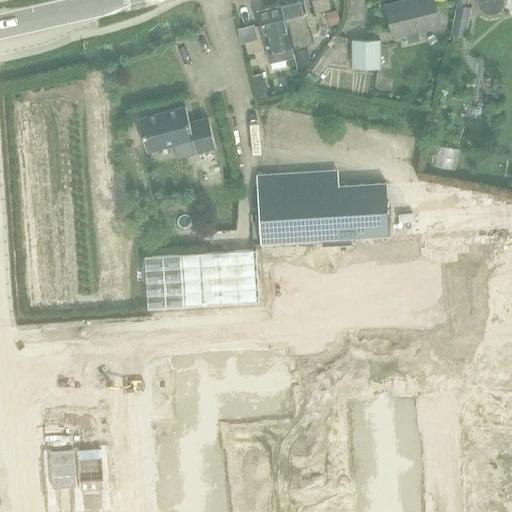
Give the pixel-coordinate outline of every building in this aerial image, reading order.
[(313,41),(311,31),(303,0),(300,0),(281,5),(291,47),(313,41)] [(418,31),(439,25),(432,0),(407,0),(385,6),(393,37),(405,34),(407,44),(420,41),(418,31)] [(464,37),(470,7),(467,6),(468,0),(454,0),(454,4),(457,4),(451,34),(464,37)] [(476,0),(477,5),(480,10),(484,14),(490,15),(495,13),(499,10),(502,5),(501,0),(476,0)] [(281,5),(258,11),(257,11),(270,62),(272,62),(272,61),(293,56),(291,47),(281,5)] [(336,8),(325,11),(328,22),(339,19),(336,8)] [(253,24),(238,27),(242,41),(257,38),(253,24)] [(380,69),(380,40),(352,39),(352,68),(380,69)] [(305,48),(295,51),(298,66),(309,63),(305,48)] [(308,71),(303,78),(311,84),(316,77),(308,71)] [(261,72),(252,74),(256,91),(258,98),(267,96),(265,88),(261,72)] [(293,95),(307,98),(308,92),(294,90),(293,95)] [(185,106),(138,118),(146,151),(192,139),(196,152),(216,147),(209,123),(191,128),(185,106)] [(455,139),(433,138),(432,162),(453,163),(455,139)] [(387,235),(384,183),(336,186),(335,171),(256,176),(260,242),(387,235)] [(233,250),(144,255),(147,306),(259,299),(256,248),(233,250)] [(296,361),(292,362),(292,372),(312,370),(311,350),(295,351),(296,361)] [(180,436),(159,437),(163,494),(161,494),(162,507),(161,511),(226,511),(225,490),(223,490),(221,452),(216,452),(214,418),(249,415),(249,414),(288,411),(286,385),(283,351),(245,354),(245,351),(232,352),(207,354),(207,357),(175,359),(180,436)] [(410,374),(390,376),(391,396),(401,395),(401,391),(411,390),(410,374)] [(419,511),(417,479),(420,478),(419,465),(417,440),(415,440),(412,402),(352,406),(355,444),(353,444),(356,483),(357,483),(359,511),(419,511)]
